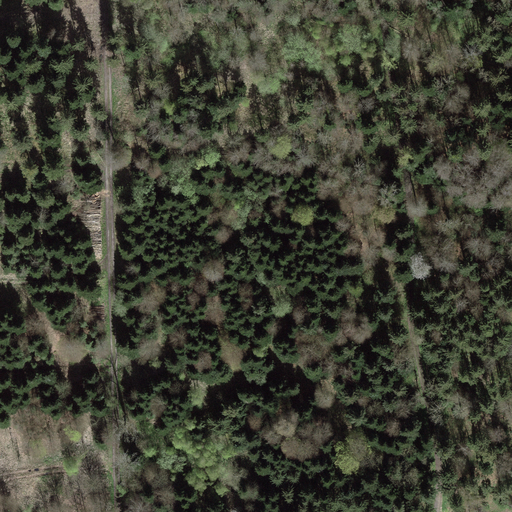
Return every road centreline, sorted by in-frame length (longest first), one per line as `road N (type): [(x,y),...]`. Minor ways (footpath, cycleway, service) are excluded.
road 1 (track): [(436,511),(435,451),(407,312),(405,183),(376,0)]
road 2 (track): [(119,511),(106,0)]
